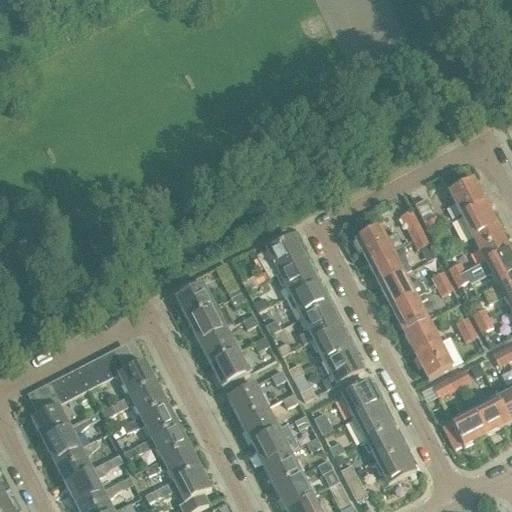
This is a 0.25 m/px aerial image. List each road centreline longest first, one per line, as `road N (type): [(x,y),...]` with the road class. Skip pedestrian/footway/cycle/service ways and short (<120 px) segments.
road 1 (residential): [(511,194),(485,143),(321,230),(456,501)]
road 2 (residential): [(249,511),(150,323),(0,401)]
